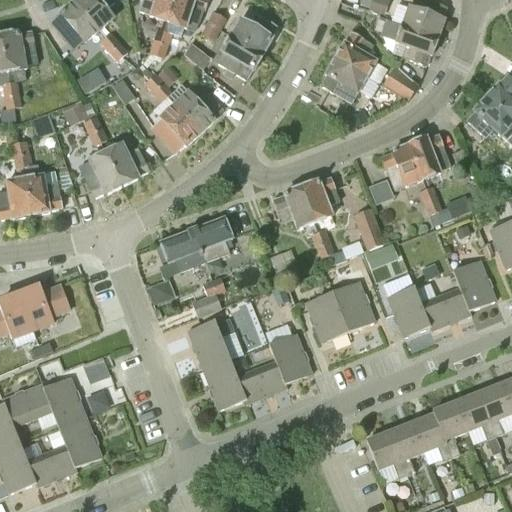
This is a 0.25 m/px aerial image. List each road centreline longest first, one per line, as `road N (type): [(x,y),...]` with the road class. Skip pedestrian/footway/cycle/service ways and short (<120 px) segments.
road 1 (residential): [(229,151),(254,173),(275,175),(385,131),(438,95),(466,47),(473,6)]
road 2 (residential): [(199,464),(105,232)]
road 3 (residential): [(308,417),(511,338)]
road 4 (residential): [(320,5),(284,83),(229,151)]
road 5 (residential): [(229,151),(159,206),(105,232)]
